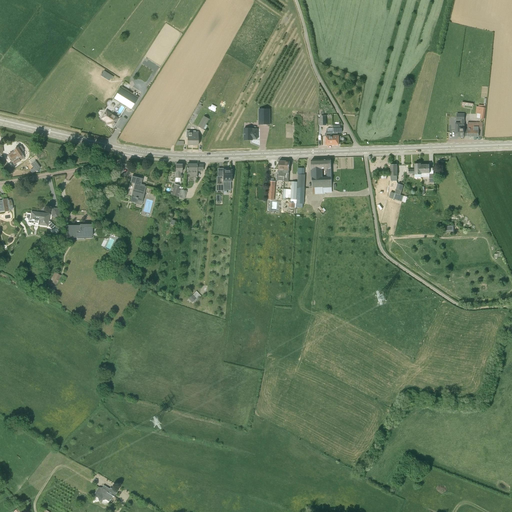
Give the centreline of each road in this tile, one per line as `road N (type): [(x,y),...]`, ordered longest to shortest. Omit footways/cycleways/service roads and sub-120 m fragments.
road 1 (unclassified): [(511,306),(455,305),(384,253),(364,149)]
road 2 (tertiary): [(357,150),(133,150)]
road 3 (unclassified): [(357,150),(316,73),(295,0)]
road 4 (tertiary): [(364,149),(511,144)]
road 5 (residential): [(0,183),(117,162),(133,150)]
road 6 (tertiary): [(133,150),(0,119)]
